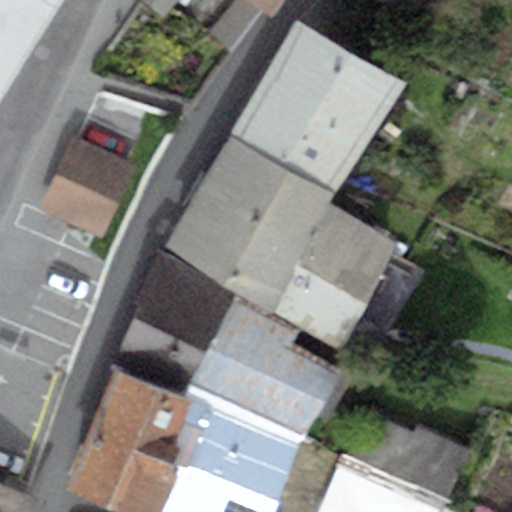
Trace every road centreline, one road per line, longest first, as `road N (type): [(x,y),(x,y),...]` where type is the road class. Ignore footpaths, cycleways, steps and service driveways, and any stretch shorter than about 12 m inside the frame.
road 1 (residential): [(32,511),(167,178),(293,0)]
road 2 (residential): [(0,148),(77,0)]
